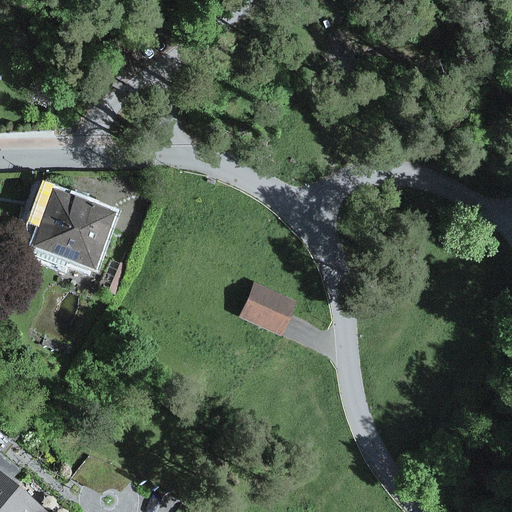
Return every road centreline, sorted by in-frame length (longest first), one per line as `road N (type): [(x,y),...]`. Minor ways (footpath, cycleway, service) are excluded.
road 1 (residential): [(342,273),(310,223),(236,166),(197,156),(0,159)]
road 2 (residential): [(342,273),(365,430),(428,511)]
